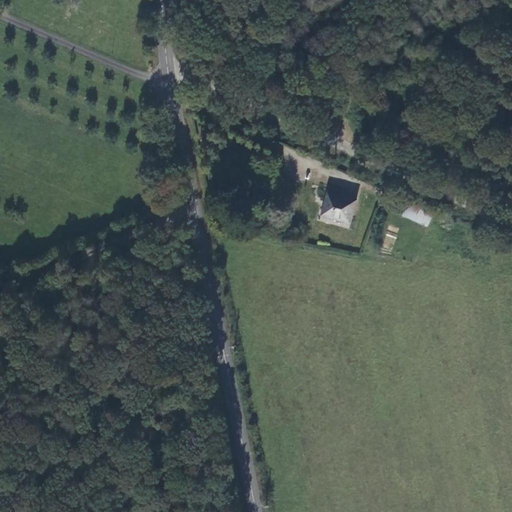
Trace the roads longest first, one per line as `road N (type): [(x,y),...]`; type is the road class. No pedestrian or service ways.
road 1 (secondary): [(168,85),(253,511)]
road 2 (unclassified): [(168,85),(186,81),(511,228)]
road 3 (track): [(193,217),(0,273)]
road 4 (unclassified): [(0,13),(168,85)]
